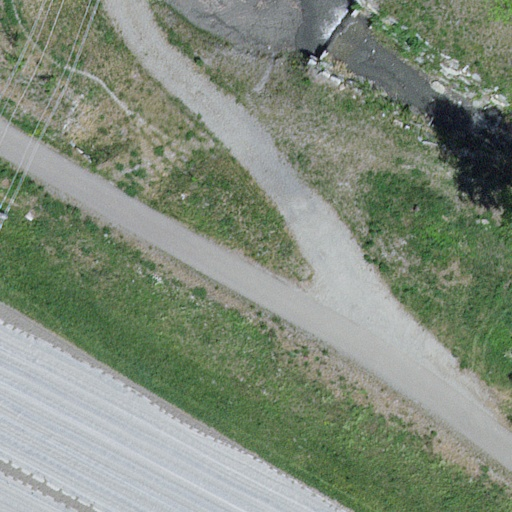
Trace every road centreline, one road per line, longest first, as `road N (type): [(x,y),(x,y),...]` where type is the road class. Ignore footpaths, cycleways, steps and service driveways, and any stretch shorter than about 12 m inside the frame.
road 1 (track): [(0,139),(397,365),(511,456)]
road 2 (track): [(117,0),(318,237),(397,365)]
